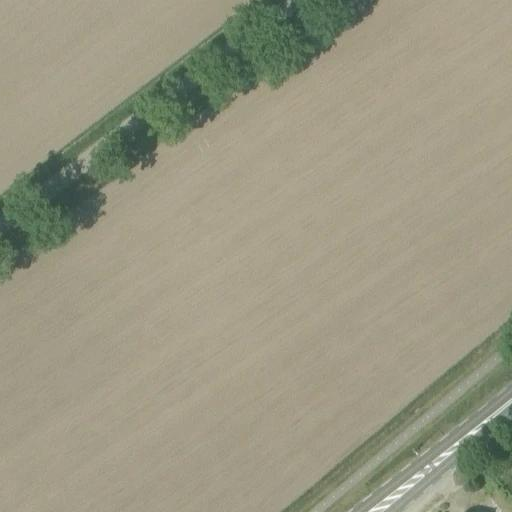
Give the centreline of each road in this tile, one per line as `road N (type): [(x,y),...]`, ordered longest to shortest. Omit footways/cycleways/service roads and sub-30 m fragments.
road 1 (unclassified): [(0,229),(301,0)]
road 2 (primary): [(472,435),(360,511)]
